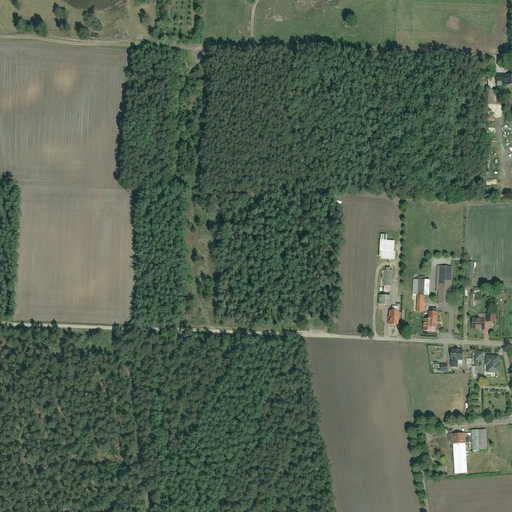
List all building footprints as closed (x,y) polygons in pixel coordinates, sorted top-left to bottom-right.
[(379,240),(379,260),(393,260),(393,240),(379,240)] [(434,292),(438,293),(437,304),(449,305),(452,270),(436,269),(434,292)] [(422,313),(423,297),(428,297),(428,282),(424,282),(424,281),(413,281),(411,313),(422,313)] [(377,296),(378,306),(389,305),(389,295),(377,296)] [(387,312),(388,326),(398,325),(397,311),(387,312)] [(432,333),(432,325),(435,325),(436,316),(432,316),(432,312),(428,312),(427,320),(423,320),(423,333),(432,333)] [(492,322),(492,313),(477,313),(478,319),(485,319),(485,323),(492,322)] [(470,322),(470,330),(483,330),(483,321),(470,322)] [(452,350),(452,359),(453,359),(459,359),(463,359),(463,350),(452,350)] [(476,352),(476,360),(485,360),(485,352),(476,352)] [(487,355),(486,371),(501,372),(501,356),(487,355)] [(471,432),(472,453),(486,452),(485,431),(471,432)] [(451,435),(451,444),(453,444),(454,475),(466,475),(464,435),(451,435)]
